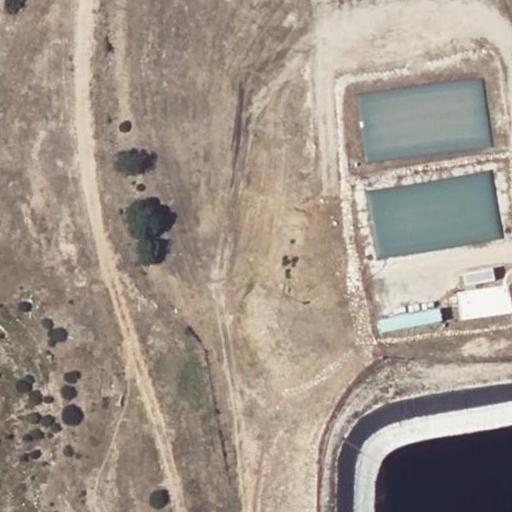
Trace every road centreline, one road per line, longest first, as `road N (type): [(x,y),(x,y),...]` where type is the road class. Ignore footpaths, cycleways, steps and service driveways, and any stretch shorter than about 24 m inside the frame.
road 1 (track): [(82,0),(75,50),(85,161),(119,307)]
road 2 (track): [(119,307),(182,511)]
